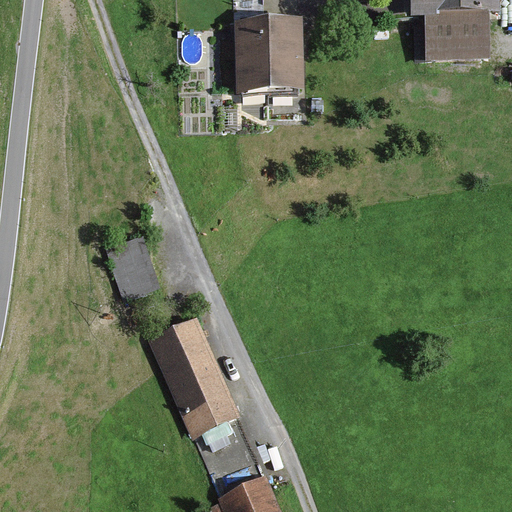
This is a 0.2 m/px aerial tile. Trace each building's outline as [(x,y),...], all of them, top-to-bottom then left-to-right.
[(511,24),(511,0),(422,0),(425,62),(511,59),(511,24)] [(314,27),(251,27),(252,95),(315,94),(314,27)] [(155,241),(115,251),(129,306),(169,296),(155,241)] [(208,324),(158,345),(199,442),(249,421),(208,324)] [(291,511),(277,482),(216,511),(291,511)]
